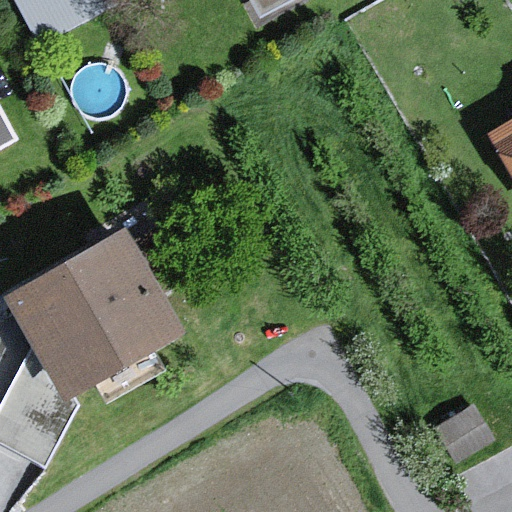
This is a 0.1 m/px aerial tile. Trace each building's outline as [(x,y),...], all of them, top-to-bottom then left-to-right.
[(113,0),(17,0),(41,46),(117,7),(113,0)] [(292,0),(254,0),(263,15),(292,0)] [(0,145),(11,140),(0,120),(0,145)] [(511,123),(491,136),(511,171),(511,123)] [(130,232),(9,302),(69,406),(191,337),(130,232)] [(475,407),(435,430),(455,464),(495,442),(475,407)]
